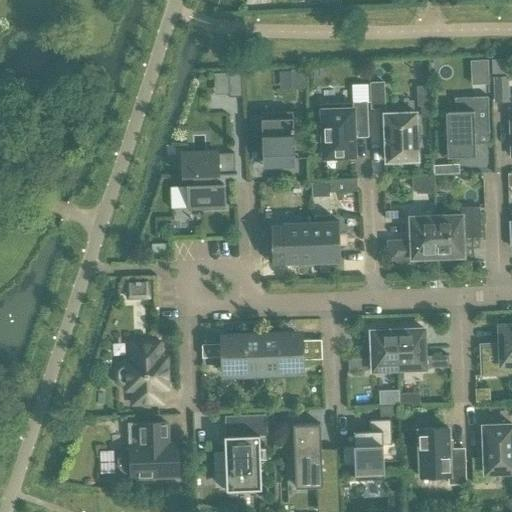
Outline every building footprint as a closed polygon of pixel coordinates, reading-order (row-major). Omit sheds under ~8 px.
[(493,58),(494,74),(508,73),(508,57),(493,58)] [(490,58),(472,58),(471,82),(489,83),(490,58)] [(290,70),(291,90),(303,89),(303,69),(290,70)] [(242,97),(241,73),(227,73),(228,98),(242,97)] [(494,77),(495,102),(508,102),(507,77),(494,77)] [(370,83),(371,108),(384,108),(383,83),(370,83)] [(474,155),(474,157),(475,157),(474,129),(489,128),(488,96),(454,98),(454,111),(447,112),(448,156),(474,155)] [(317,143),(322,143),(323,158),(354,157),(354,137),(357,137),(357,131),(367,130),(366,102),(321,104),(322,127),(316,127),(317,143)] [(298,159),(298,158),(294,158),(292,111),(260,113),(262,160),(260,160),(260,161),(262,161),(262,168),(294,167),(294,160),(298,159)] [(384,133),(384,143),(385,143),(386,162),(396,161),(396,162),(407,162),(407,161),(417,160),(417,142),(420,142),(419,126),(416,126),(415,113),(384,114),(385,133),(384,133)] [(182,153),(183,177),(192,176),(192,185),(188,186),(188,209),(224,208),(223,184),(214,185),(214,175),(236,175),(236,173),(235,173),(234,153),(217,154),(217,152),(182,153)] [(445,165),(439,166),(433,166),(433,176),(445,175),(445,165)] [(433,178),(413,179),(413,191),(421,195),(434,195),(433,178)] [(357,179),(355,179),(329,181),(329,193),(357,191),(357,179)] [(461,215),(434,216),(436,258),(463,257),(462,233),(480,232),(479,207),(461,208),(461,215)] [(314,223),(311,223),(312,263),(340,262),(338,222),(330,222),(330,214),(313,215),(314,223)] [(436,258),(434,216),(409,217),(410,240),(387,241),(388,260),(395,260),(397,262),(401,264),(405,264),(408,262),(411,259),(436,258)] [(312,263),(311,223),(269,225),(271,265),(312,263)] [(152,245),(152,255),(168,254),(167,244),(152,245)] [(124,283),(124,302),(149,301),(149,283),(124,283)] [(511,365),(511,325),(499,326),(499,349),(485,349),(486,375),(510,375),(510,365),(511,365)] [(407,329),(397,330),(398,370),(425,369),(425,368),(448,367),(448,355),(424,356),(423,329),(416,329),(416,326),(407,327),(407,329)] [(398,370),(397,330),(387,330),(387,328),(377,328),(377,330),(370,331),(371,358),(348,359),(348,371),(372,370),(372,371),(398,370)] [(295,333),(261,335),(262,375),(281,374),(281,366),(302,365),(302,360),(322,359),(321,340),(295,341),(295,333)] [(262,375),(261,335),(227,336),(227,344),(201,344),(202,358),(222,357),(222,368),(243,368),(244,375),(262,375)] [(122,386),(127,386),(127,390),(133,389),(133,404),(161,403),(161,388),(167,388),(166,359),(160,359),(159,343),(131,344),(132,360),(126,360),(126,364),(121,364),(117,367),(115,371),(115,379),(118,383),(122,386)] [(476,390),(476,402),(488,402),(488,390),(476,390)] [(396,404),(378,405),(378,414),(396,413),(396,404)] [(226,491),(233,490),(261,490),(259,436),(267,436),(266,415),(236,416),(237,436),(224,436),(225,470),(226,491)] [(342,465),(354,465),(355,479),(383,478),(382,445),(391,445),(390,419),(368,420),(369,431),(353,431),(353,446),(341,446),(342,465)] [(166,423),(128,424),(129,449),(124,450),(120,454),(118,458),(119,466),(121,470),(125,473),(130,474),(130,478),(138,477),(138,483),(154,482),(153,477),(178,476),(177,444),(164,445),(164,438),(167,438),(166,423)] [(484,458),(472,459),(473,483),(494,482),(494,473),(511,472),(511,425),(497,426),(497,423),(483,424),(484,458)] [(321,457),(320,438),(320,424),(292,425),(295,488),(322,487),(322,483),(323,483),(323,484),(337,483),(336,455),(322,456),(322,457),(321,457)] [(420,477),(449,476),(449,484),(465,484),(464,449),(452,450),(451,444),(448,441),(448,428),(418,429),(420,477)]
